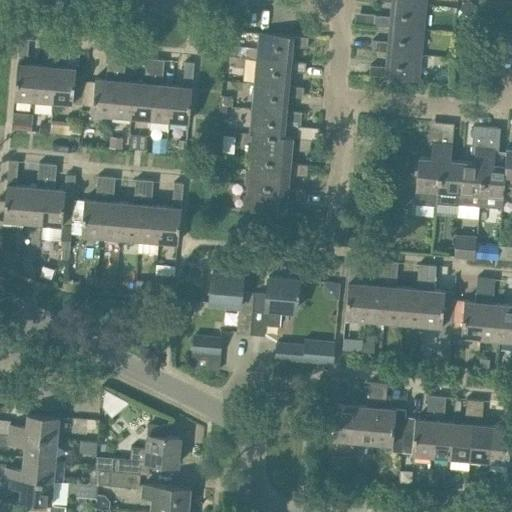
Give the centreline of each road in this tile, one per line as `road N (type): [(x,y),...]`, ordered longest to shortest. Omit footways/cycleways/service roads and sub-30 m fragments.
road 1 (residential): [(251,509),(247,430),(26,314)]
road 2 (residential): [(336,98),(490,111),(511,91)]
